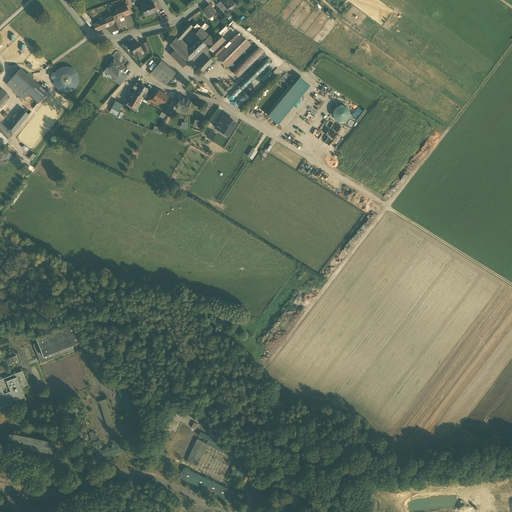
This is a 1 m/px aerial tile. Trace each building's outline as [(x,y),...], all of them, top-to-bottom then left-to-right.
[(220,0),(222,1),(227,8),(228,8),(234,3),(231,0),(220,0)] [(224,10),(226,12),(229,10),(228,8),(227,8),(222,1),(216,5),(222,12),(224,10)] [(142,8),(145,16),(157,12),(153,3),(150,4),(142,8)] [(114,10),(116,15),(118,19),(123,17),(129,14),(126,6),(126,5),(114,10)] [(203,9),(209,18),(215,13),(209,5),(203,9)] [(86,21),(90,19),(85,12),(84,12),(80,14),(86,21)] [(110,17),(103,20),(106,27),(108,28),(110,27),(110,26),(119,22),(118,19),(116,15),(110,17)] [(119,22),(122,28),(127,26),(123,17),(118,19),(119,22)] [(97,31),(106,27),(103,20),(101,21),(94,24),(97,31)] [(192,26),(198,31),(201,28),(193,20),(189,23),(192,26)] [(108,28),(110,33),(122,28),(119,22),(110,26),(110,27),(108,28)] [(226,26),(218,33),(220,34),(227,28),(226,26)] [(200,38),(206,45),(213,38),(201,28),(198,31),(195,34),(199,39),(200,38)] [(170,45),(172,47),(188,63),(197,54),(191,47),(188,50),(179,40),(180,39),(184,36),(184,35),(181,33),(170,45)] [(218,33),(213,38),(206,45),(205,45),(213,52),(225,40),(220,34),(218,33)] [(217,57),(228,68),(251,45),(241,34),(239,36),(227,48),(217,57)] [(236,34),(224,45),(227,48),(239,36),(236,34)] [(191,47),(197,54),(205,45),(206,45),(200,38),(199,39),(191,47)] [(130,46),(137,59),(141,57),(139,53),(142,51),(137,42),(130,46)] [(141,44),(144,53),(150,50),(146,42),(141,44)] [(215,54),(217,57),(227,48),(224,45),(215,54)] [(231,70),(238,78),(264,53),(256,45),(231,70)] [(183,67),(188,63),(172,47),(169,50),(171,55),(183,67)] [(118,77),(121,73),(125,68),(114,59),(108,67),(107,68),(112,73),(118,77)] [(197,68),(202,73),(210,64),(205,60),(197,68)] [(175,73),(162,61),(150,74),(157,80),(165,85),(175,73)] [(154,62),(149,68),(152,71),(158,65),(154,62)] [(75,88),(77,85),(78,80),(78,76),(76,72),(73,70),(69,68),(65,67),(61,69),(57,71),(55,74),(53,73),(51,78),(54,78),(54,82),(56,86),(59,89),(63,91),(67,91),(71,90),(75,88)] [(20,68),(11,78),(29,94),(39,102),(48,92),(47,92),(45,90),(40,86),(20,69),(20,68)] [(118,77),(107,68),(104,71),(115,80),(116,79),(118,77)] [(116,79),(122,84),(127,77),(121,73),(118,77),(116,79)] [(24,100),(29,94),(11,78),(6,84),(24,100)] [(308,85),(300,78),(269,116),(277,122),(308,85)] [(140,85),(138,89),(146,94),(148,90),(140,85)] [(143,99),(146,94),(138,89),(137,88),(137,89),(134,94),(143,99)] [(152,102),(156,104),(157,101),(160,103),(163,102),(164,101),(165,102),(168,97),(164,94),(162,92),(159,93),(158,93),(157,94),(152,102)] [(241,92),(231,103),(236,107),(246,96),(241,92)] [(140,104),(143,99),(134,94),(133,93),(130,99),(140,104)] [(0,105),(9,95),(7,94),(2,99),(0,100),(0,105)] [(176,108),(181,110),(188,106),(190,101),(183,98),(181,97),(180,98),(178,102),(176,108)] [(138,109),(140,104),(130,99),(127,103),(138,109)] [(120,111),(124,104),(117,100),(110,111),(118,115),(120,111)] [(345,106),(341,106),(338,106),(335,109),(334,111),(333,114),(334,117),(337,121),(341,122),(345,121),(348,119),(349,116),(349,111),(347,108),(345,106)] [(6,128),(4,126),(0,129),(0,130),(3,133),(5,130),(12,135),(28,115),(21,109),(6,128)] [(224,122),(221,127),(230,132),(236,123),(228,118),(225,123),(224,122)] [(221,127),(224,122),(220,120),(215,128),(219,130),(221,127)] [(228,136),(230,132),(221,127),(219,130),(228,136)] [(9,138),(12,135),(5,130),(3,133),(9,138)] [(210,130),(206,137),(212,141),(216,134),(210,130)] [(253,148),(247,156),(252,160),(258,152),(253,148)] [(4,156),(20,169),(25,163),(15,155),(14,155),(7,149),(2,154),(3,155),(4,156)] [(79,176),(81,172),(83,168),(84,166),(57,153),(52,163),(79,176)] [(74,323),(36,338),(38,343),(33,344),(41,364),(74,351),(72,346),(82,342),(74,323)] [(16,355),(9,358),(12,365),(19,362),(16,355)] [(22,371),(0,379),(0,384),(1,386),(0,386),(0,407),(6,405),(6,407),(26,400),(21,387),(28,385),(22,371)] [(137,412),(128,383),(117,386),(125,411),(129,410),(130,414),(137,412)] [(115,425),(107,399),(99,402),(107,427),(115,425)] [(251,457),(200,433),(199,436),(208,441),(207,442),(212,445),(211,447),(238,460),(229,480),(238,484),(251,457)] [(53,443),(14,434),(13,439),(12,441),(12,445),(51,453),(52,449),(53,447),(53,443)] [(101,451),(95,453),(97,459),(123,451),(119,438),(113,440),(115,447),(101,451)] [(197,439),(187,462),(196,466),(207,444),(197,439)] [(158,448),(155,455),(161,458),(164,451),(158,448)] [(234,492),(190,471),(191,470),(188,469),(187,470),(184,468),(179,478),(230,502),(234,492)] [(245,474),(239,485),(244,487),(249,476),(245,474)] [(294,494),(290,507),(295,508),(298,495),(294,494)]
